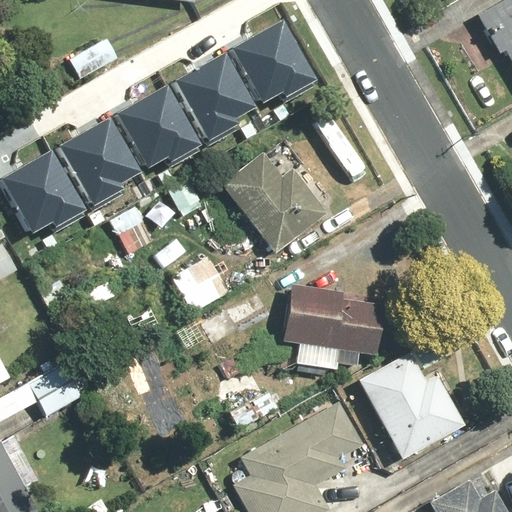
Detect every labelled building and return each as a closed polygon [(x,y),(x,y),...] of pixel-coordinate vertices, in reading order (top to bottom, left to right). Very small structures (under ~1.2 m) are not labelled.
[(511,0),(503,0),(474,18),(484,34),(487,31),(490,36),(486,38),(497,57),(502,54),(511,70),(511,0)] [(221,46),(251,98),(272,86),(275,93),(306,76),(272,17),(221,46)] [(104,39),(67,60),(77,78),(114,57),(104,39)] [(228,115),(249,104),(219,52),(168,80),(201,139),(232,122),(228,115)] [(107,113),(137,165),(157,154),(161,161),(192,143),(158,84),(107,113)] [(115,177),(136,165),(106,113),(55,142),(88,201),(119,184),(115,177)] [(0,176),(0,183),(27,230),(47,218),(51,225),(82,208),(48,149),(0,176)] [(258,153),(218,185),(274,254),(326,213),(290,168),(278,178),(258,153)] [(206,255),(169,277),(191,314),(227,292),(206,255)] [(108,278),(98,262),(74,278),(85,294),(108,278)] [(271,318),(253,285),(195,316),(213,349),(271,318)] [(350,289),(330,287),(329,299),(285,295),(280,343),(295,344),(293,364),(336,368),(336,365),(355,367),(357,353),(375,355),(380,304),(348,301),(350,289)] [(49,372),(0,397),(0,420),(33,402),(42,418),(89,391),(67,351),(45,363),(49,372)] [(408,354),(357,383),(399,459),(462,424),(435,376),(423,383),(408,354)] [(142,407),(121,369),(95,384),(115,421),(142,407)] [(247,475),(230,485),(245,511),(327,511),(314,488),(344,472),(338,461),(363,447),(338,403),(239,460),(247,475)] [(13,433),(0,439),(0,511),(31,511),(20,490),(38,480),(13,433)] [(484,511),(466,481),(427,503),(432,511),(484,511)]
